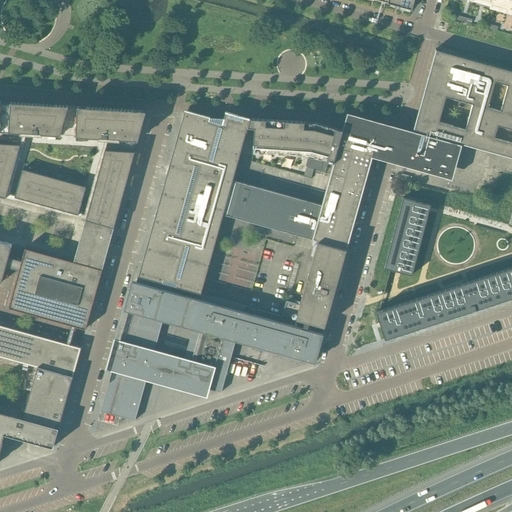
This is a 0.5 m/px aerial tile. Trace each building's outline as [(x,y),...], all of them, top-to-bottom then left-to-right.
[(401,0),(399,6),(412,10),(414,0),(401,0)] [(511,0),(460,0),(460,1),(492,10),(492,7),(511,12),(511,0)] [(455,19),(471,23),(472,19),(456,15),(455,19)] [(318,241),(347,249),(373,153),(390,157),(405,161),(430,168),(447,173),(453,175),(462,144),(511,157),(511,69),(481,61),(443,51),(435,49),(424,90),(417,116),(413,130),(400,127),(382,122),(374,120),(347,113),(346,118),(343,130),(334,163),(331,174),(323,206),(271,192),(233,182),(247,127),(250,118),(226,111),(224,118),(210,117),(185,110),(182,121),(138,276),(172,285),(201,294),(214,248),(223,214),(314,240),(318,241)] [(1,105),(2,101),(0,101),(0,195),(6,197),(86,219),(86,220),(114,227),(114,226),(145,115),(146,111),(142,110),(134,110),(133,110),(133,109),(89,107),(88,107),(56,105),(55,105),(11,102),(11,106),(1,105)] [(250,118),(247,127),(251,127),(254,137),(253,147),(258,147),(257,153),(310,156),(333,163),(342,130),(341,129),(328,126),(316,122),(288,121),(276,120),(255,118),(250,118)] [(403,197),(384,267),(390,269),(391,269),(398,271),(400,272),(412,275),(429,210),(430,208),(430,207),(431,204),(419,201),(417,201),(403,197)] [(0,355),(37,366),(23,417),(0,410),(0,450),(5,434),(53,447),(81,347),(71,345),(76,326),(86,329),(113,231),(114,227),(86,220),(85,219),(74,261),(25,248),(22,259),(9,256),(12,244),(0,240),(0,355)] [(282,315),(325,327),(347,249),(318,241),(300,304),(286,300),(282,315)] [(379,310),(376,311),(380,321),(380,322),(380,324),(381,326),(382,327),(385,338),(511,296),(511,266),(468,281),(466,282),(464,282),(445,288),(440,290),(379,310)] [(159,383),(207,397),(209,389),(221,392),(234,347),(236,340),(315,362),(323,333),(277,320),(247,312),(244,311),(245,306),(202,294),(201,299),(171,291),(172,285),(138,276),(137,281),(132,280),(124,309),(129,310),(120,340),(114,338),(113,343),(106,369),(112,370),(101,411),(135,420),(146,380),(159,383)]
